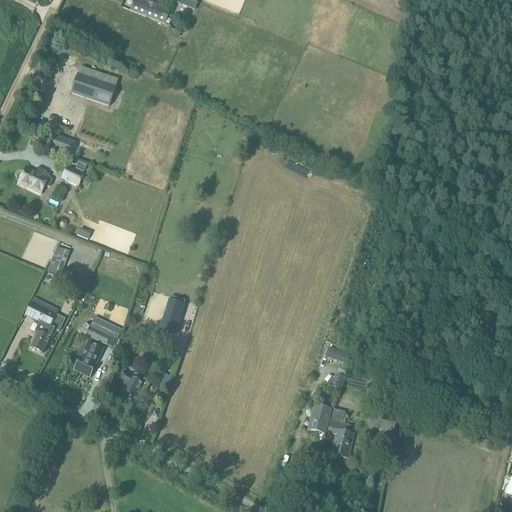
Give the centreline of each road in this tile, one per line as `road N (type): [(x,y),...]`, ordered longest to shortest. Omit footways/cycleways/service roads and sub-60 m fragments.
road 1 (unclassified): [(263,511),(0,377)]
road 2 (track): [(57,0),(0,123)]
